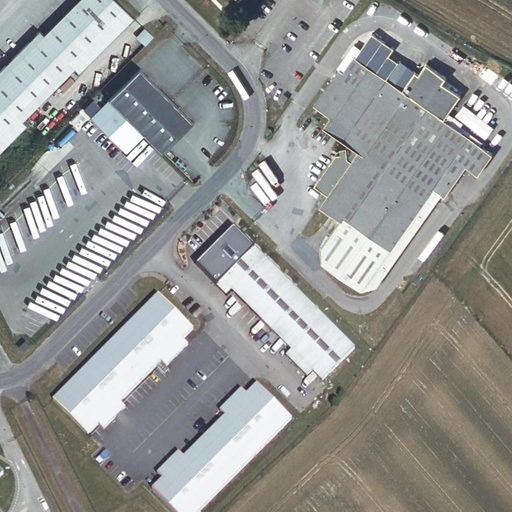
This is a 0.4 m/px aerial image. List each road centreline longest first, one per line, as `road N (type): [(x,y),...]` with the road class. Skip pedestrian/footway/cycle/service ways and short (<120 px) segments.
road 1 (residential): [(162,0),(249,91),(252,138),(220,181),(27,371),(0,380)]
road 2 (unknown): [(187,213),(158,180),(125,167),(16,268)]
